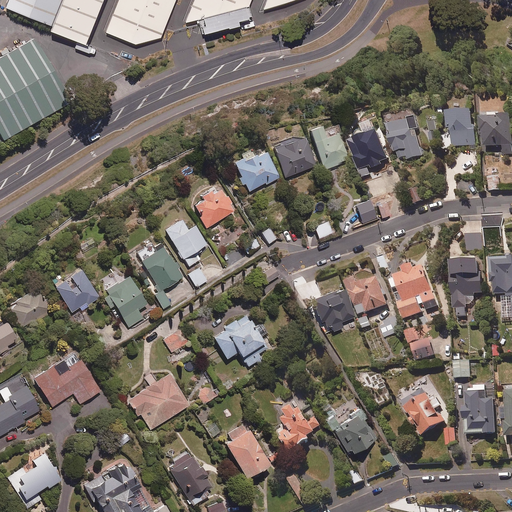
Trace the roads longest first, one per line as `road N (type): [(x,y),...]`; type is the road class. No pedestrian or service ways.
road 1 (secondary): [(377,0),(359,29),(334,45),(149,108),(0,194)]
road 2 (secondary): [(0,177),(180,76),(324,28),(351,0)]
road 3 (residential): [(278,268),(443,208),(511,202)]
road 4 (residential): [(511,481),(416,484),(343,511)]
road 5 (residential): [(67,483),(61,435),(85,429),(95,438),(92,458),(75,472)]
